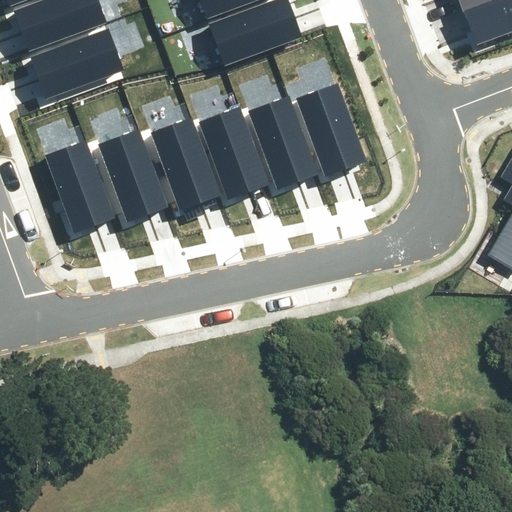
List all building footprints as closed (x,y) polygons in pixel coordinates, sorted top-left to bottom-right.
[(45,0),(15,11),(28,47),(103,20),(95,0),(45,0)] [(200,0),(205,14),(243,0),(200,0)] [(278,0),(211,24),(226,64),(303,36),(289,0),(278,0)] [(511,0),(471,0),(462,3),(475,39),(511,25),(511,0)] [(34,56),(47,92),(122,65),(109,29),(34,56)] [(299,100),(327,177),(367,163),(340,85),(299,100)] [(252,113),(280,190),(321,175),(293,98),(252,113)] [(201,122),(229,199),(270,184),(242,107),(201,122)] [(156,132),(184,210),(224,195),(196,118),(156,132)] [(98,143),(126,220),(167,206),(139,128),(98,143)] [(44,155),(72,232),(112,218),(84,141),(44,155)]
